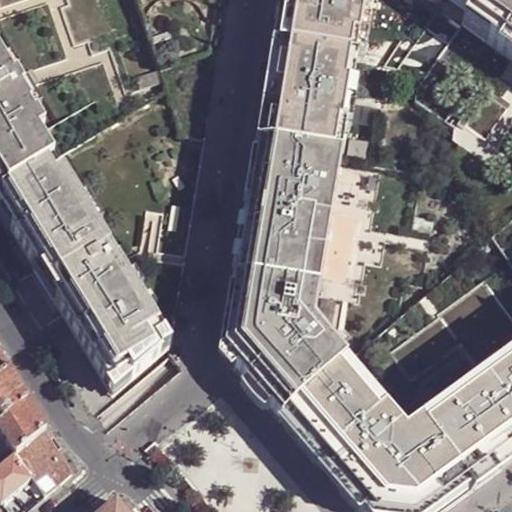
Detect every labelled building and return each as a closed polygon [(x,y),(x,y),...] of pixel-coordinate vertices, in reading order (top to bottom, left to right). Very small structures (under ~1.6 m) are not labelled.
[(0,0),(0,196),(0,197),(48,168),(33,142),(40,138),(32,124),(34,123),(29,114),(27,115),(17,99),(20,97),(11,84),(9,85),(0,69),(0,0)] [(275,0),(254,150),(330,162),(335,133),(326,131),(333,88),(343,90),(347,63),(354,18),(357,2),(349,0),(275,0)] [(511,0),(413,0),(458,31),(462,26),(486,43),(485,46),(511,65),(511,0)] [(362,19),(354,18),(347,63),(355,64),(362,19)] [(343,90),(333,88),(326,131),(335,133),(338,134),(345,91),(343,90)] [(330,162),(254,150),(222,357),(282,426),(291,418),(311,440),(309,442),(329,465),(372,428),(379,422),(359,398),(356,401),(336,378),(346,370),(312,330),(338,163),(330,162)] [(61,299),(54,304),(80,346),(85,343),(115,390),(130,377),(132,380),(167,351),(168,353),(172,350),(173,338),(133,274),(122,281),(95,238),(98,236),(82,211),(78,213),(58,182),(50,186),(43,174),(49,170),(49,168),(0,197),(0,215),(0,216),(6,213),(15,228),(10,231),(35,272),(43,268),(61,299)] [(434,221),(415,218),(413,230),(432,233),(434,221)] [(113,399),(168,353),(167,351),(132,380),(130,377),(115,390),(85,343),(80,346),(113,399)] [(0,380),(9,373),(0,358),(0,380)] [(511,370),(511,360),(495,373),(509,391),(511,388),(511,370)] [(386,415),(346,370),(336,378),(356,401),(359,398),(379,422),(386,415)] [(496,400),(511,422),(511,370),(511,388),(509,391),(496,400)] [(0,426),(28,403),(9,373),(0,380),(0,426)] [(458,401),(462,406),(487,388),(496,400),(509,391),(495,373),(458,401)] [(462,406),(426,432),(461,482),(463,484),(487,466),(511,448),(511,449),(511,422),(496,400),(487,388),(462,406)] [(0,434),(16,458),(45,434),(46,432),(28,403),(0,426),(0,434)] [(406,438),(386,415),(379,422),(372,428),(381,438),(385,435),(400,452),(426,432),(422,426),(406,438)] [(311,440),(291,418),(282,426),(301,448),(309,442),(311,440)] [(373,511),(420,511),(461,482),(426,432),(400,452),(385,435),(381,438),(372,428),(329,465),(349,488),(351,486),(373,511)] [(72,475),(45,434),(16,458),(12,462),(30,483),(44,500),(72,475)] [(301,448),(322,472),(329,465),(309,442),(301,448)] [(487,466),(495,475),(511,462),(511,449),(511,448),(487,466)] [(30,483),(12,462),(5,468),(0,472),(0,503),(3,508),(30,483)] [(322,472),(342,495),(349,488),(329,465),(322,472)] [(495,475),(487,466),(463,484),(469,491),(470,493),(495,475)] [(373,511),(371,511),(440,511),(469,491),(463,484),(461,482),(420,511),(373,511)] [(30,511),(44,500),(30,483),(3,508),(7,511),(30,511)] [(349,488),(342,495),(356,511),(371,511),(373,511),(351,486),(349,488)] [(217,511),(251,511),(238,495),(217,511)]
